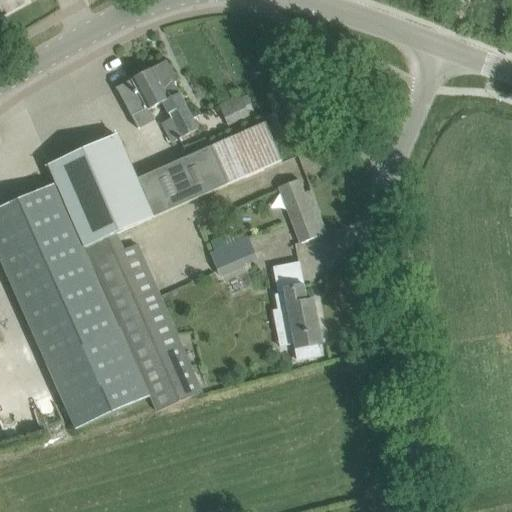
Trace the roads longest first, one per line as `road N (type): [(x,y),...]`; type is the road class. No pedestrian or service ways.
road 1 (unclassified): [(424,511),(390,280),(388,182),(439,47)]
road 2 (tertiary): [(0,85),(112,19),(166,0)]
road 3 (tertiary): [(439,47),(300,0)]
